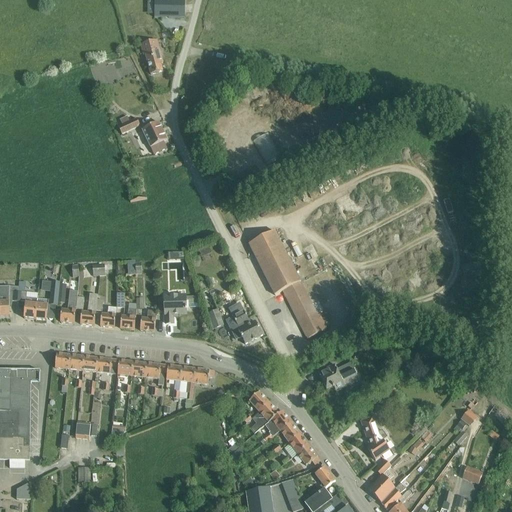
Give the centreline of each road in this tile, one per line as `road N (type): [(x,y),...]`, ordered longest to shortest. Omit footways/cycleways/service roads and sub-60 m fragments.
road 1 (unclassified): [(286,398),(295,381),(289,364),(174,122),(178,69),(198,0)]
road 2 (secondary): [(286,398),(201,351),(0,332)]
road 3 (secondary): [(369,511),(286,398)]
